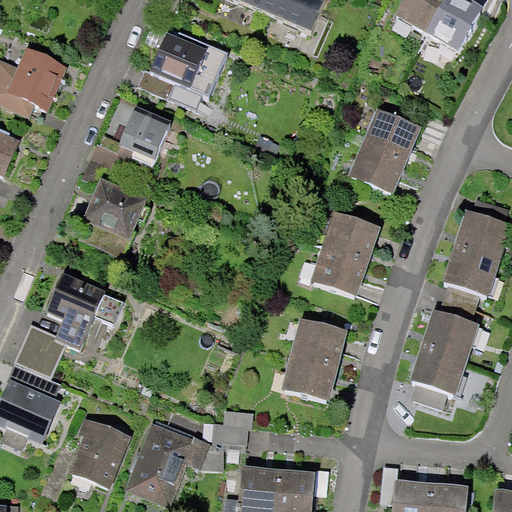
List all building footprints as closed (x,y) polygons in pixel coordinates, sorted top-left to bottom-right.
[(321,6),(306,0),(219,0),(307,38),(321,6)] [(431,41),(455,0),(411,0),(398,23),(431,41)] [(488,17),(458,0),(455,0),(431,41),(462,59),(488,17)] [(201,57),(164,42),(148,79),(185,95),(201,57)] [(17,74),(0,66),(0,114),(27,125),(32,114),(49,121),(67,75),(23,58),(17,74)] [(168,128),(130,113),(114,152),(151,168),(168,128)] [(419,137),(376,118),(346,186),(389,205),(419,137)] [(0,183),(15,150),(0,143),(0,183)] [(121,162),(94,151),(81,182),(96,188),(108,193),(121,162)] [(108,193),(96,188),(73,243),(121,263),(144,208),(108,193)] [(509,234),(463,219),(440,287),(448,290),(479,300),(486,302),(509,234)] [(375,237),(330,222),(308,288),(353,303),(375,237)] [(101,297),(58,280),(42,320),(85,337),(101,297)] [(479,300),(448,290),(438,320),(469,329),(479,300)] [(438,320),(429,317),(407,388),(452,402),(475,331),(469,329),(438,320)] [(344,340),(295,327),(277,392),(326,406),(344,340)] [(68,345),(39,333),(23,373),(52,385),(68,345)] [(58,405),(8,383),(0,400),(0,432),(38,449),(58,405)] [(224,429),(213,429),(213,449),(247,449),(247,417),(224,417),(224,429)] [(127,442),(88,426),(67,475),(107,492),(127,442)] [(208,450),(149,429),(124,495),(168,511),(169,511),(184,472),(198,477),(208,450)] [(306,511),(309,479),(240,473),(236,511),(306,511)] [(459,511),(461,490),(391,486),(389,511),(459,511)] [(511,511),(511,496),(491,495),(489,511),(511,511)]
